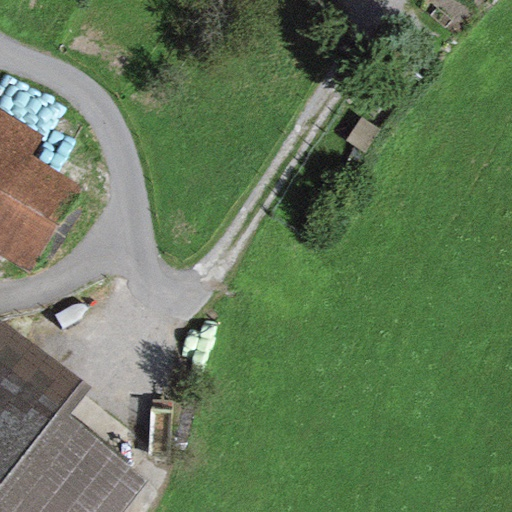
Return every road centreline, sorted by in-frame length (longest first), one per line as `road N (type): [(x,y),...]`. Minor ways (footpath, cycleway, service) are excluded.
road 1 (track): [(380,0),(191,285)]
road 2 (track): [(0,32),(46,56),(102,102),(136,195),(145,261),(191,285)]
